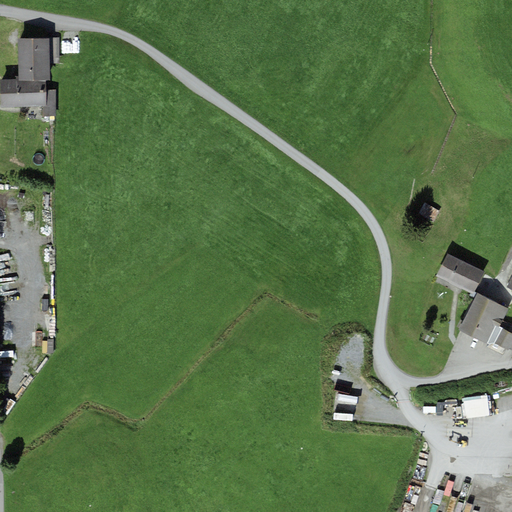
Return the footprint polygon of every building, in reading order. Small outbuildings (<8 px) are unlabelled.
[(50,80),(49,39),(17,40),(18,79),(18,81),(45,80),(50,80)] [(45,90),(45,80),(18,81),(18,79),(0,80),(1,108),(42,105),(46,105),(45,90)] [(55,90),(45,90),(46,105),(42,105),(42,116),(56,116),(55,90)] [(440,211),(425,203),(419,214),(434,222),(440,211)] [(485,272),(448,255),(437,276),(474,294),(485,272)] [(508,309),(477,293),(459,330),(488,344),(494,343),(502,328),(499,326),(508,309)] [(511,333),(502,328),(494,343),(508,350),(509,348),(511,349),(511,333)] [(461,398),(464,419),(490,416),(487,395),(461,398)]
